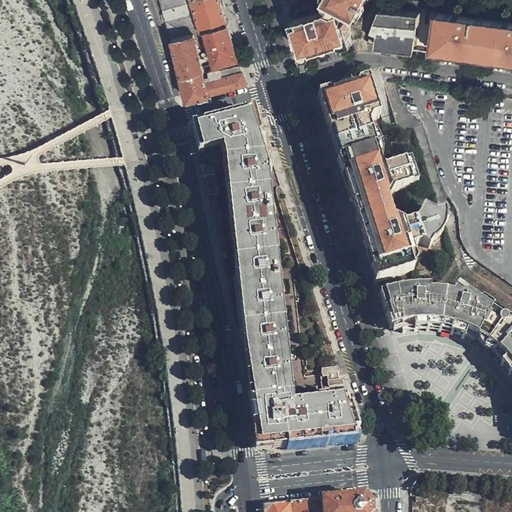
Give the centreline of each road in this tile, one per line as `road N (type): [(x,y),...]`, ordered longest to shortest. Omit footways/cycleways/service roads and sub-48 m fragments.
road 1 (primary): [(190,511),(156,266),(78,0)]
road 2 (primary): [(273,91),(387,461)]
road 3 (primary): [(244,469),(173,121)]
road 4 (residential): [(273,91),(373,62),(511,80)]
road 5 (residential): [(246,492),(361,478),(387,461)]
road 6 (residential): [(387,461),(244,469)]
road 7 (primary): [(173,121),(131,0)]
road 8 (residential): [(511,464),(387,461)]
